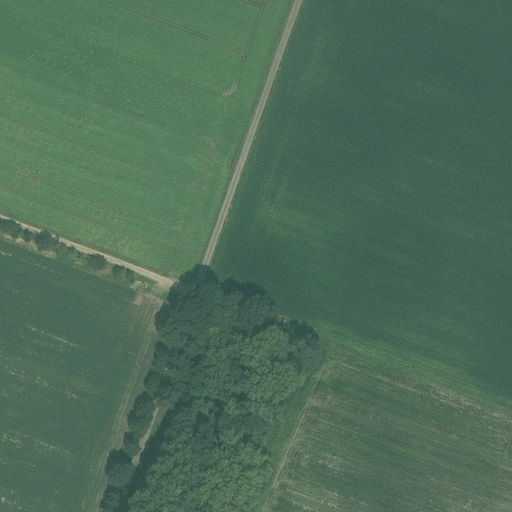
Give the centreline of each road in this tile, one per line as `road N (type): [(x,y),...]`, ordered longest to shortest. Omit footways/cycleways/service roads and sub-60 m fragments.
road 1 (track): [(113,511),(294,0)]
road 2 (track): [(0,220),(191,291)]
